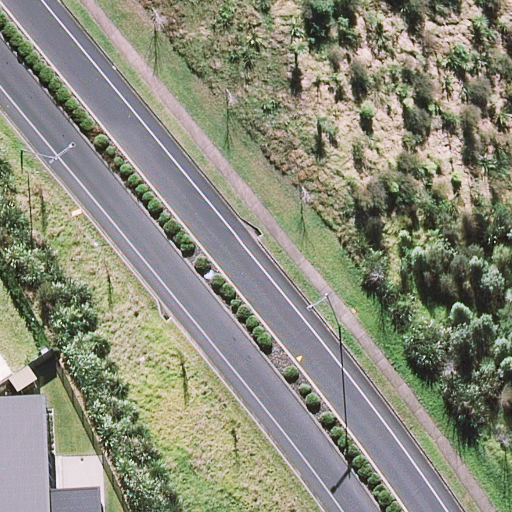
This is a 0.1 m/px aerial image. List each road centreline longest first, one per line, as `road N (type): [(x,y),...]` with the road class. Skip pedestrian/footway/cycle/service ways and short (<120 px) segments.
road 1 (residential): [(24,0),(432,511)]
road 2 (residential): [(362,511),(321,450),(0,58)]
